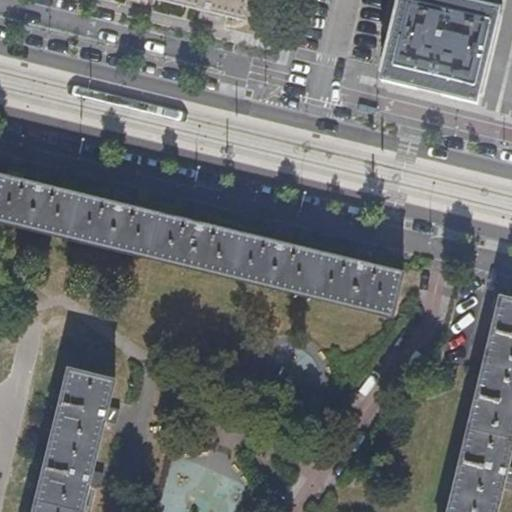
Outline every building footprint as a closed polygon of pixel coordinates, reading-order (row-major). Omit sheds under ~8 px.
[(248,0),(160,0),(197,9),(223,15),(244,20),(248,0)] [(478,105),(502,9),(464,0),(402,0),(383,82),(478,105)] [(221,24),(223,15),(197,9),(195,18),(221,24)] [(51,188),(54,178),(39,174),(36,184),(51,188)] [(354,262),(323,254),(287,245),(273,242),(232,232),(207,225),(192,222),(163,215),(129,207),(114,203),(51,188),(36,184),(0,175),(0,223),(310,299),(392,319),(403,274),(368,265),(354,262)] [(129,207),(131,197),(116,193),(114,203),(129,207)] [(207,225),(209,215),(194,212),(192,222),(207,225)] [(287,245),(289,236),(276,232),(273,242),(287,245)] [(368,265),(370,255),(356,251),(354,262),(368,265)] [(511,299),(501,297),(449,511),(498,511),(505,482),(509,466),(511,453),(511,299)] [(465,354),(475,311),(461,308),(451,351),(465,354)] [(92,470),(104,420),(108,406),(114,382),(67,371),(33,511),(82,511),(89,484),(92,470)] [(116,423),(119,409),(108,406),(104,420),(116,423)] [(100,487),(103,472),(92,470),(89,484),(100,487)]
